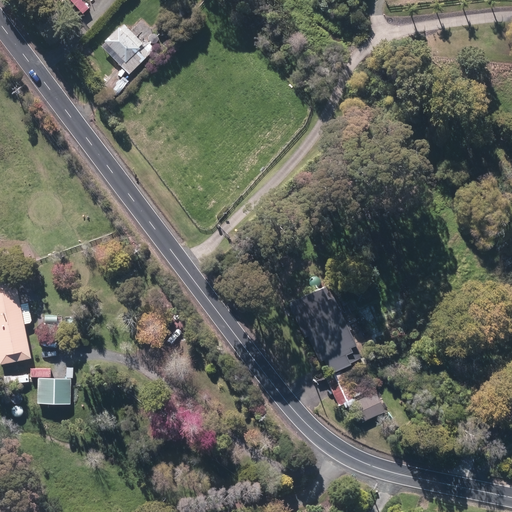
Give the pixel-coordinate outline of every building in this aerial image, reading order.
[(73,0),(82,10),(88,6),(83,0),(73,0)] [(122,64),(130,72),(152,51),(146,45),(123,22),(105,41),(126,61),(122,64)] [(288,299),(304,334),(308,332),(320,358),(324,356),(331,370),(351,361),(347,351),(352,348),(351,344),(354,343),(343,317),(347,315),(332,280),(288,299)] [(18,289),(0,287),(0,360),(32,354),(18,289)] [(341,370),(326,377),(339,404),(354,397),(341,370)] [(71,375),(39,375),(40,401),(71,401),(71,375)] [(378,392),(356,401),(364,419),(386,409),(378,392)]
